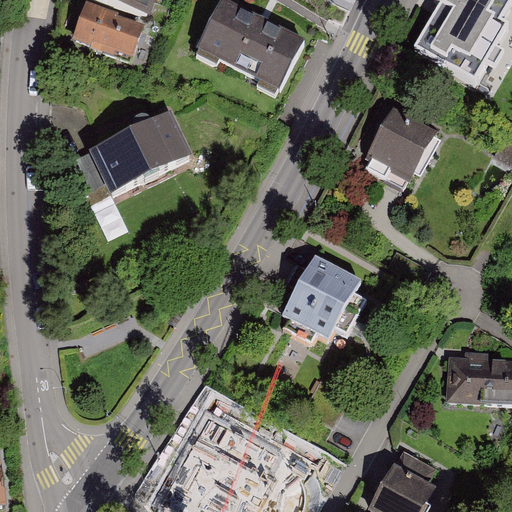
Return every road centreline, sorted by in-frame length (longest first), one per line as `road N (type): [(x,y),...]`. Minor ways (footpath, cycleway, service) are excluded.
road 1 (tertiary): [(98,486),(203,333),(387,0)]
road 2 (residential): [(85,507),(44,437),(19,205),(25,65),(39,0)]
road 3 (residential): [(329,511),(451,304)]
